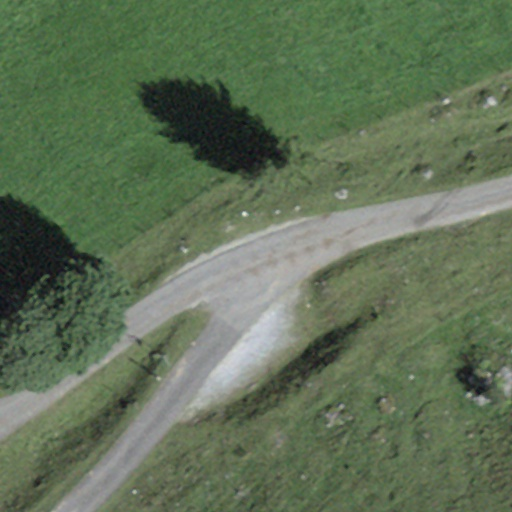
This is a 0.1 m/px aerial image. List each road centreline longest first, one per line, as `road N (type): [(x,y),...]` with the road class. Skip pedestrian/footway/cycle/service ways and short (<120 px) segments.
road 1 (unclassified): [(0,412),(187,291),(339,230),(511,187)]
road 2 (track): [(70,511),(229,338),(256,264)]
